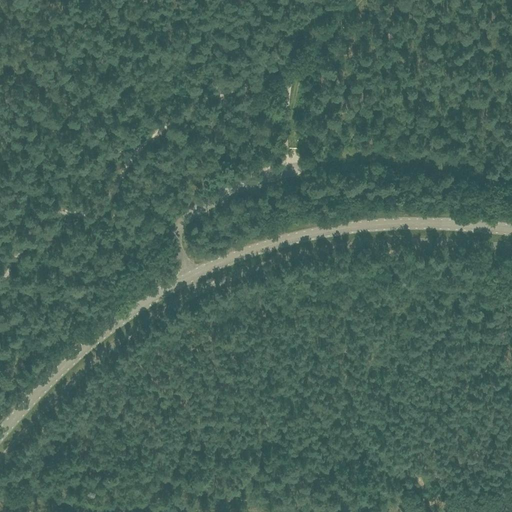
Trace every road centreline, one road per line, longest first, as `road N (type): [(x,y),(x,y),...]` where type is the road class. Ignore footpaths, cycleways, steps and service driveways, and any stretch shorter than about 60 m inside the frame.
road 1 (track): [(0,281),(40,218),(101,212),(140,145),(171,120),(252,84),(282,59),(303,66)]
road 2 (tertiary): [(190,276),(275,243),(346,228),(511,230)]
road 3 (tertiary): [(0,434),(79,352),(190,276)]
road 4 (track): [(511,176),(313,161)]
road 5 (track): [(294,167),(295,84),(357,0)]
road 6 (unclassified): [(190,276),(177,239),(187,217),(288,169)]
